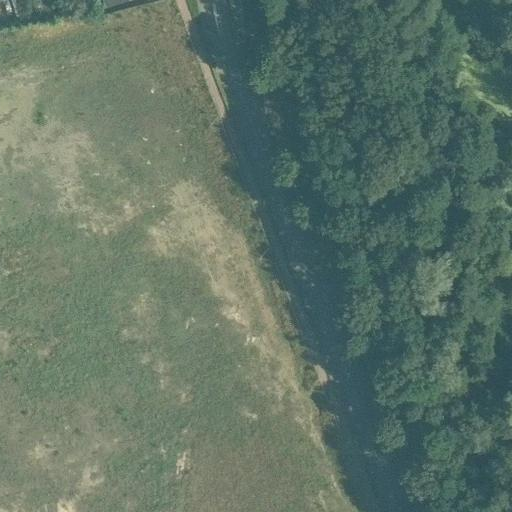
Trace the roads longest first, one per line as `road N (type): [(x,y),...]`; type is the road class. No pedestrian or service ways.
road 1 (tertiary): [(14,254),(212,209),(260,211),(278,222),(302,258),(398,511)]
road 2 (unclassified): [(101,511),(14,254)]
